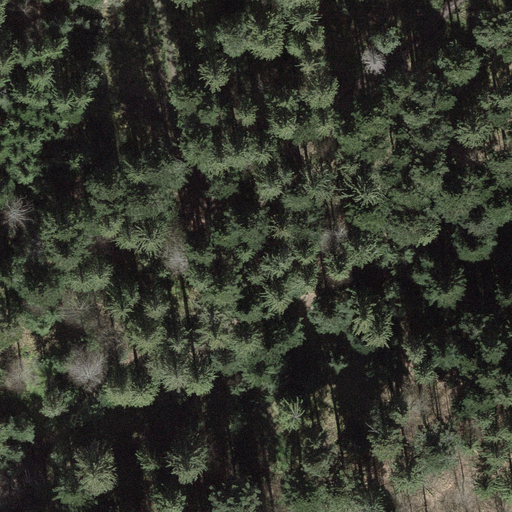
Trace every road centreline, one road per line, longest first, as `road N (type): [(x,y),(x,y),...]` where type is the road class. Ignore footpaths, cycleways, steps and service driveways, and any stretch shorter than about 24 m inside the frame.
road 1 (track): [(236,275),(261,207),(299,145),(363,78),(429,32),(458,0)]
road 2 (track): [(236,275),(211,355),(179,413),(135,447),(10,511)]
road 3 (track): [(151,0),(236,275)]
